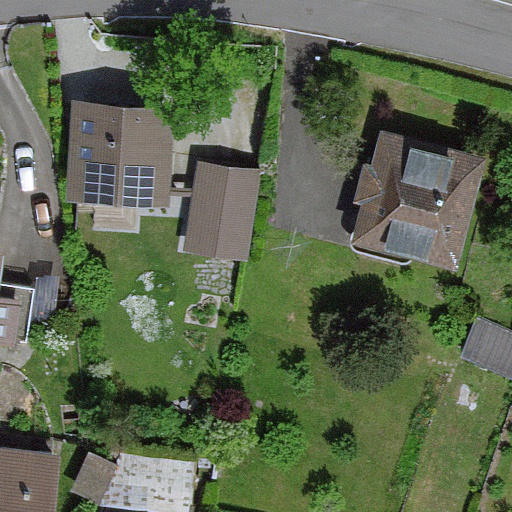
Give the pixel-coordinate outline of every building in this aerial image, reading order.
[(173,107),(79,105),(77,197),(171,199),(173,107)] [(495,159),(389,130),(380,162),(370,159),(359,198),(369,201),(360,235),(466,264),(495,159)] [(258,172),(201,166),(192,252),(249,258),(258,172)] [(0,287),(4,253),(0,252),(0,348),(20,351),(26,301),(0,297),(0,287)] [(511,379),(511,340),(482,324),(463,356),(510,383),(511,379)] [(62,511),(67,453),(0,448),(0,511),(62,511)]
